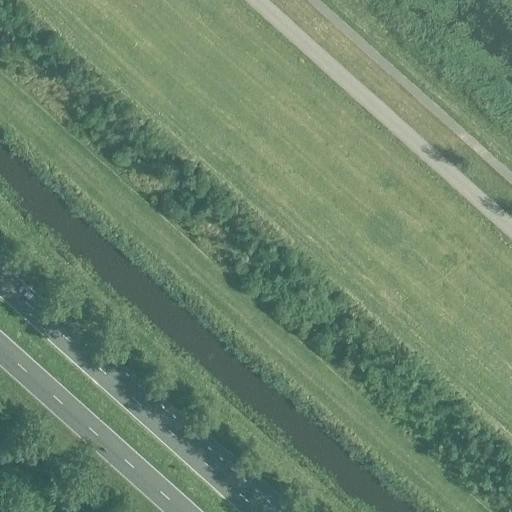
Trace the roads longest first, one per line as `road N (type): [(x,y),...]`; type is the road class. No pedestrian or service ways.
road 1 (unclassified): [(511,231),(252,0)]
road 2 (trunk): [(259,511),(0,280)]
road 3 (trunk): [(0,344),(185,511)]
